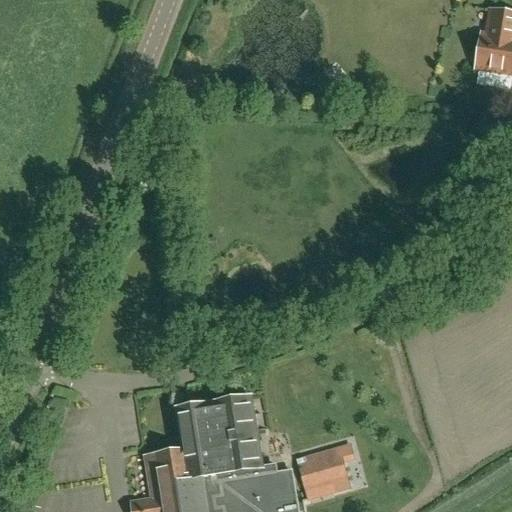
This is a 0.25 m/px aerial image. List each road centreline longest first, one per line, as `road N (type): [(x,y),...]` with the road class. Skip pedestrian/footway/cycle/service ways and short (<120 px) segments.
road 1 (unclassified): [(15,388),(94,402),(255,382),(413,321),(511,262)]
road 2 (tertiary): [(15,388),(168,0)]
